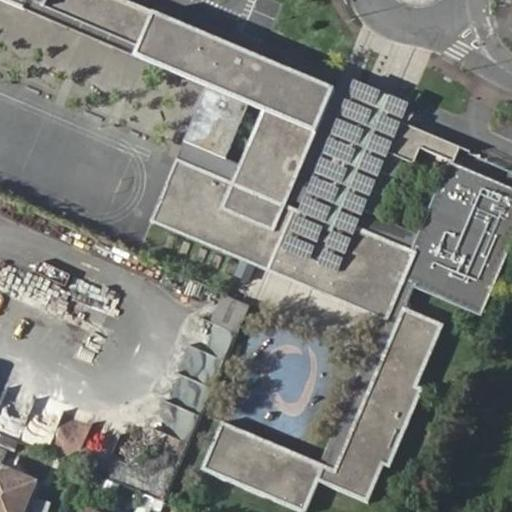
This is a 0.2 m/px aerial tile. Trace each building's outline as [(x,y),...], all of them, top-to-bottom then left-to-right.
[(122,0),(0,0),(24,10),(206,87),(209,88),(247,105),(261,110),(239,165),(232,182),(218,176),(176,159),(149,222),(386,321),(372,355),(325,466),(222,422),(201,470),(300,511),(305,511),(319,482),(368,503),(385,465),(390,468),(424,388),(418,386),(444,324),(405,308),(416,283),(478,309),(511,229),(511,192),(450,167),(421,236),(415,251),(340,220),(337,227),(284,206),(287,197),(294,182),(333,88),(122,0)] [(176,159),(218,176),(225,159),(247,105),(209,88),(206,87),(176,159)] [(460,145),(400,120),(387,151),(413,162),(420,147),(453,161),(460,145)] [(239,165),(225,159),(218,176),(232,182),(239,165)] [(294,182),(287,197),(340,220),(415,251),(421,236),(294,182)] [(212,324),(241,336),(254,303),(225,291),(212,324)] [(88,434),(93,420),(63,411),(50,453),(105,471),(115,442),(88,434)] [(0,511),(17,511),(30,486),(0,472),(0,511)]
